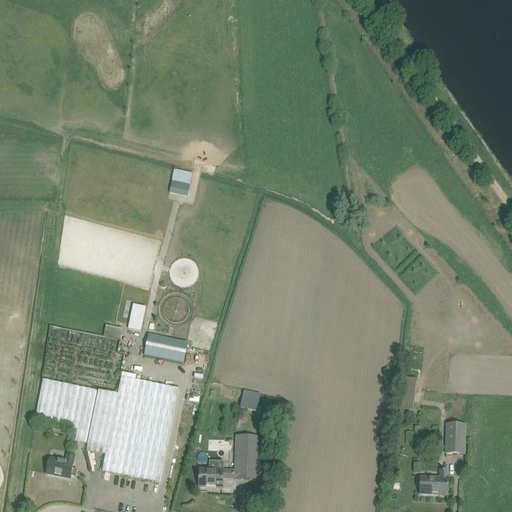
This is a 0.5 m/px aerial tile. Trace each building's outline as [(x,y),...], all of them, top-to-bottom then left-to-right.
[(174,171),(170,189),(189,193),(192,175),(174,171)] [(134,305),(129,330),(141,332),(146,308),(134,305)] [(119,340),(122,329),(105,324),(102,335),(119,340)] [(149,335),(144,356),(184,364),(188,343),(149,335)] [(87,446),(107,450),(102,473),(159,484),(178,389),(122,377),(118,395),(43,380),(35,424),(89,433),(87,446)] [(403,378),(399,410),(408,412),(412,412),(417,380),(404,378),(403,378)] [(243,397),(240,409),(257,412),(259,401),(243,397)] [(280,406),(278,415),(287,417),(289,409),(280,406)] [(446,448),(446,454),(458,454),(465,455),(465,425),(447,425),(446,448)] [(36,432),(31,461),(42,463),(46,434),(36,432)] [(235,479),(235,480),(259,481),(260,438),(236,437),(235,471),(235,479)] [(76,477),(77,470),(73,469),(74,464),(73,464),(75,457),(67,455),(66,462),(50,459),(47,474),(70,479),(71,476),(76,477)] [(394,460),(393,472),(402,473),(403,467),(398,466),(398,461),(394,460)] [(200,470),(199,488),(223,488),(223,479),(235,479),(235,471),(223,471),(223,470),(200,470)] [(421,478),(420,485),(420,495),(448,496),(448,479),(447,479),(447,471),(440,471),(440,478),(421,478)]
